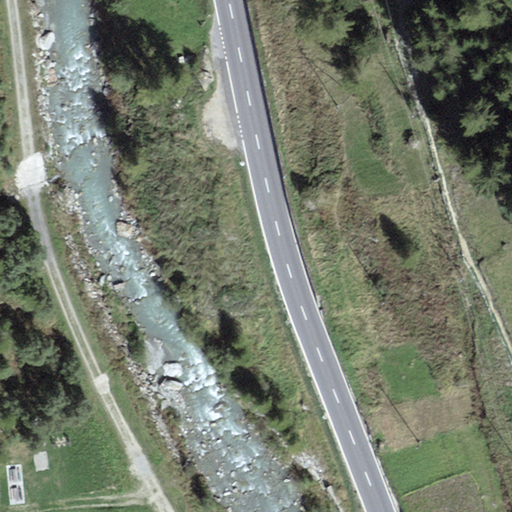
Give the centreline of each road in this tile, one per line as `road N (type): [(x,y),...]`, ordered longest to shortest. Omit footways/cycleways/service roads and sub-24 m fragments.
road 1 (track): [(8,0),(33,201),(51,277),(161,511)]
road 2 (secondary): [(231,0),(284,257),(380,511)]
